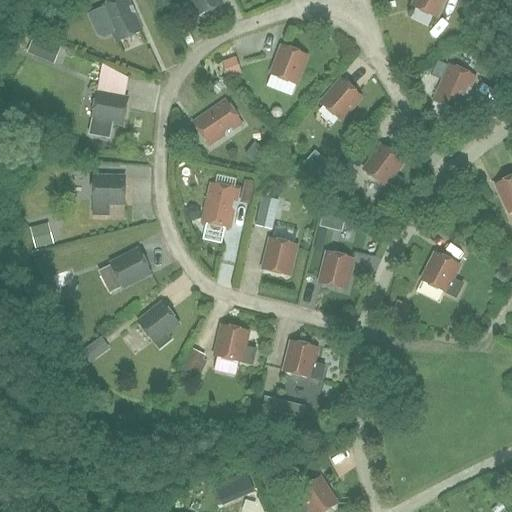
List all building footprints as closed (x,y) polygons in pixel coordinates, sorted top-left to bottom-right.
[(116,43),(142,32),(127,0),(115,0),(100,7),(116,43)] [(190,0),(198,17),(222,6),(219,0),(190,0)] [(436,19),(444,0),(415,0),(412,7),(436,19)] [(295,86),(307,56),(282,47),(271,76),(295,86)] [(431,75),(441,80),(448,66),(437,61),(431,75)] [(459,113),(475,77),(450,65),(433,102),(459,113)] [(105,86),(130,95),(137,75),(113,66),(105,86)] [(343,124),(364,99),(340,78),(318,103),(343,124)] [(128,100),(97,94),(89,136),(109,140),(113,124),(123,126),(128,100)] [(209,146),(242,124),(226,101),(193,123),(209,146)] [(394,194),(404,182),(394,174),(403,162),(383,146),(364,171),(394,194)] [(323,178),(333,167),(324,159),(314,170),(323,178)] [(509,214),(511,212),(511,177),(496,185),(509,214)] [(124,205),(125,178),(93,178),(93,216),(109,217),(109,205),(124,205)] [(238,189),(209,183),(200,223),(205,224),(225,228),(230,229),(238,189)] [(325,207),(321,227),(341,231),(343,221),(325,207)] [(289,277),(296,246),(270,240),(263,270),(289,277)] [(122,289),(151,274),(139,251),(110,265),(122,289)] [(345,290),(353,259),(327,253),(320,284),(345,290)] [(456,299),(463,285),(452,279),(459,265),(435,253),(421,282),(456,299)] [(159,350),(172,340),(167,334),(179,324),(162,304),(138,323),(159,350)] [(252,366),(256,350),(244,347),(248,332),(222,326),(215,357),(252,366)] [(321,382),(325,366),(313,363),(317,348),(291,342),(284,373),(321,382)] [(253,489),(246,474),(230,480),(237,495),(253,489)] [(295,511),(325,511),(337,505),(320,478),(297,492),(306,505),(295,511)]
